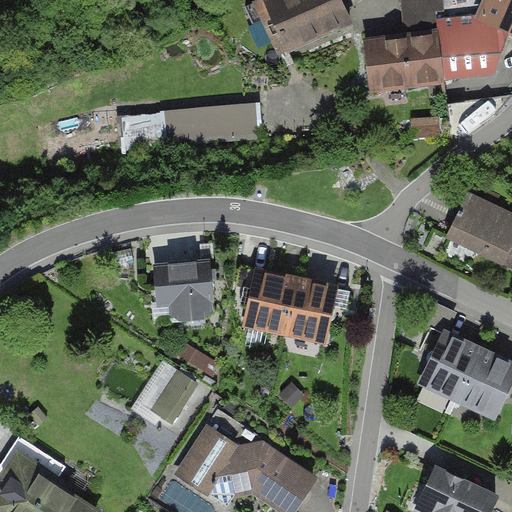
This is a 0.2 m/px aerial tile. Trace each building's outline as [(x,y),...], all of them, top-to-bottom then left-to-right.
[(256,0),(254,1),(279,58),(355,24),(343,0),(256,0)] [(402,0),(406,34),(440,31),(438,20),(438,12),(446,11),(444,0),(402,0)] [(511,0),(484,0),(477,15),(438,20),(440,31),(445,81),(496,75),(510,33),(511,34),(511,0)] [(406,34),(365,39),(371,92),(446,84),(445,81),(440,31),(406,34)] [(261,103),(122,116),(125,152),(264,140),(261,103)] [(440,114),(415,118),(417,136),(443,131),(440,114)] [(511,249),(511,217),(466,195),(445,238),(504,266),(511,249)] [(211,256),(150,261),(155,326),(216,321),(211,256)] [(294,284),(251,274),(238,329),(282,339),(294,284)] [(337,294),(294,284),(282,339),(325,349),(337,294)] [(484,353),(441,332),(417,383),(460,404),(484,353)] [(511,404),(511,365),(484,353),(460,404),(503,424),(511,404)] [(199,381),(178,368),(153,409),(173,422),(199,381)] [(252,511),(294,511),(317,476),(213,409),(177,464),(252,511)] [(0,473),(0,511),(102,511),(112,496),(21,440),(0,473)] [(490,511),(499,492),(436,463),(414,510),(419,511),(490,511)]
